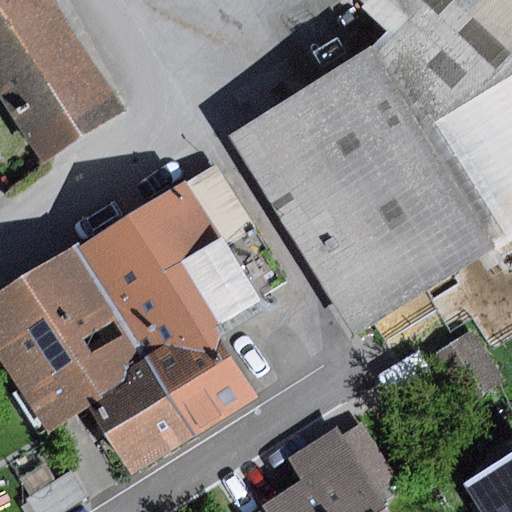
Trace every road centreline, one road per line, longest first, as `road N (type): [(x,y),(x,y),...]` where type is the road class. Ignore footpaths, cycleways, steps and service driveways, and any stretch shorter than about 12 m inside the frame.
road 1 (residential): [(140,511),(350,384)]
road 2 (residential): [(0,271),(194,143)]
